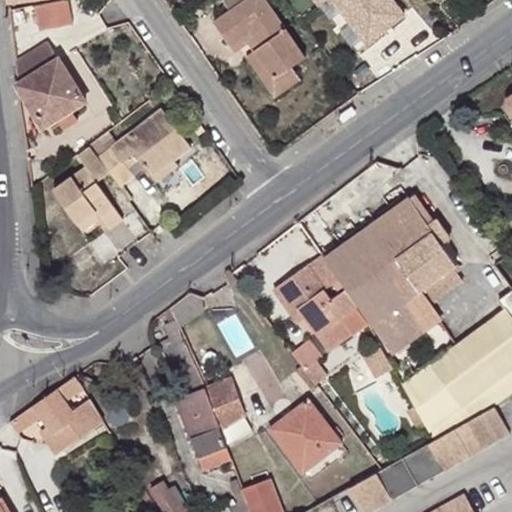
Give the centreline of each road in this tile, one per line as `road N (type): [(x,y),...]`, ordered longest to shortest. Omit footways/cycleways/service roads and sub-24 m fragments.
road 1 (tertiary): [(511,30),(283,193)]
road 2 (residential): [(145,0),(283,193)]
road 3 (tertiary): [(283,193),(109,320)]
road 4 (tertiary): [(0,384),(80,351),(109,320)]
